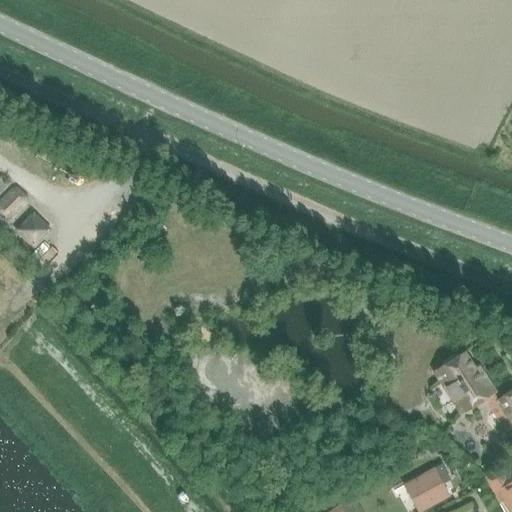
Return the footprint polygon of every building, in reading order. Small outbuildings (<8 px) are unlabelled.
[(28,197),(17,187),(10,189),(0,199),(0,216),(5,221),(13,220),(28,205),(28,197)] [(492,393),(484,380),(480,382),(462,355),(436,372),(462,412),(492,393)] [(511,392),(497,402),(511,425),(511,392)] [(403,485),(417,511),(420,511),(448,497),(439,480),(447,475),(441,465),(433,469),(403,485)] [(507,511),(511,511),(511,482),(495,493),(507,511)] [(329,511),(352,511),(348,502),(340,507),(340,506),(329,511)]
